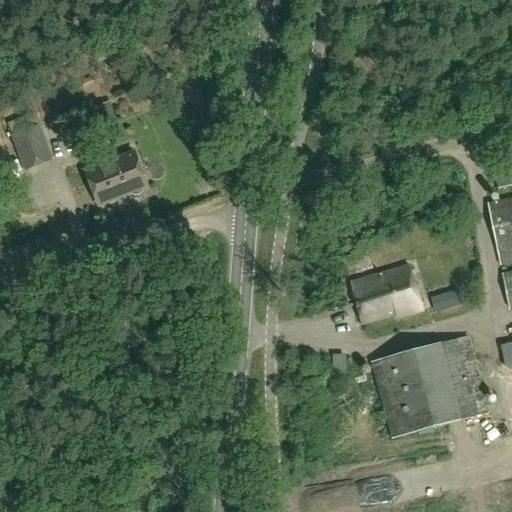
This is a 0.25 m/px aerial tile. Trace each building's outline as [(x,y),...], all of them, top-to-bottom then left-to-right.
[(25,169),(51,160),(39,126),(34,114),(8,124),(13,135),(25,169)] [(140,193),(143,191),(143,187),(147,185),(133,151),(85,171),(99,205),(131,192),(134,194),(137,195),(140,193)] [(498,188),(511,185),(511,165),(494,169),(498,188)] [(153,191),(177,187),(174,168),(150,173),(153,191)] [(500,265),(511,262),(511,199),(488,204),(500,265)] [(396,318),(424,311),(411,265),(350,282),(362,323),(395,314),(396,318)] [(509,308),(511,307),(511,272),(502,275),(509,308)] [(392,438),(488,412),(467,336),(371,362),(392,438)]
